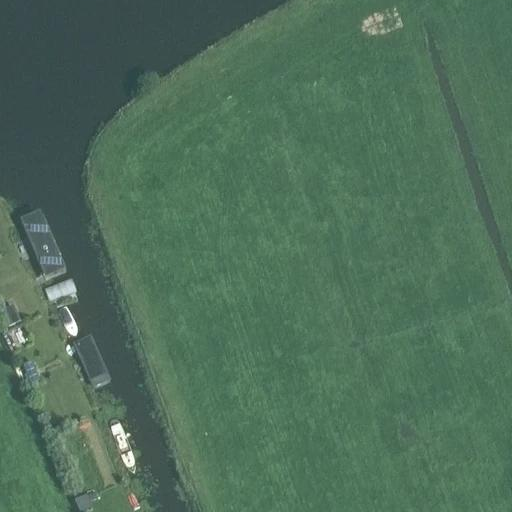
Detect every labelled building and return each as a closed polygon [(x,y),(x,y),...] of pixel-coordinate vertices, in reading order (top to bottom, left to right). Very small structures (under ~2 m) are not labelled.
[(21,229),(40,273),(58,265),(39,221),(21,229)] [(15,313),(4,319),(8,328),(19,323),(15,313)] [(32,361),(23,365),(28,379),(37,376),(32,361)] [(90,386),(112,438),(130,430),(109,378),(90,386)] [(142,511),(166,511),(156,483),(135,490),(142,511)] [(86,498),(75,503),(78,511),(86,511),(91,510),(86,498)]
